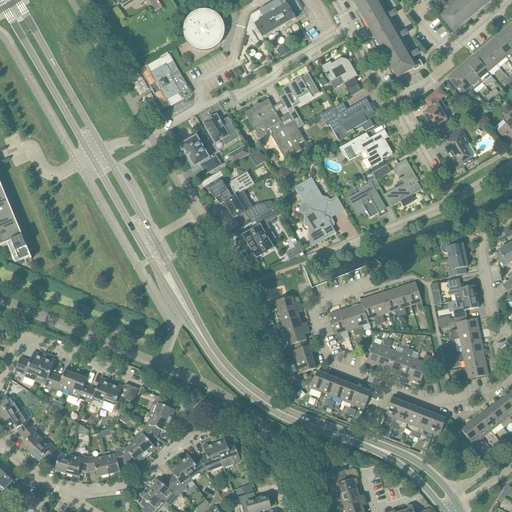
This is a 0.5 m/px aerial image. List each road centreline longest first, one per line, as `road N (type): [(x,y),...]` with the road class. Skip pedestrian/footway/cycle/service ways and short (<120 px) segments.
road 1 (residential): [(511,377),(493,390),(435,401),(331,363),(312,305),(367,283)]
road 2 (secondary): [(88,155),(215,357)]
road 3 (secondary): [(215,357),(100,148)]
road 4 (secondary): [(0,0),(88,155)]
road 5 (residential): [(0,383),(25,337),(142,383)]
road 6 (secondary): [(100,148),(18,0)]
road 7 (secondary): [(347,436),(270,407),(215,357)]
road 8 (residential): [(315,260),(438,209),(447,194)]
road 9 (residential): [(511,338),(492,312),(481,254),(485,235),(511,219)]
road 10 (unclassified): [(60,491),(135,481),(177,442)]
road 11 (residential): [(238,94),(349,27)]
road 12 (secondary): [(452,495),(420,464),(347,436)]
